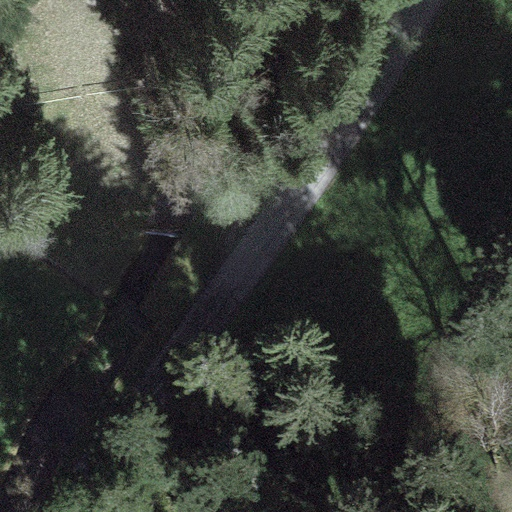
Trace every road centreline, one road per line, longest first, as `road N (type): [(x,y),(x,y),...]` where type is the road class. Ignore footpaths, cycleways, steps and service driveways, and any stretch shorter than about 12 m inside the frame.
road 1 (track): [(69,511),(430,0)]
road 2 (track): [(84,0),(97,90),(121,145),(141,168),(261,249)]
